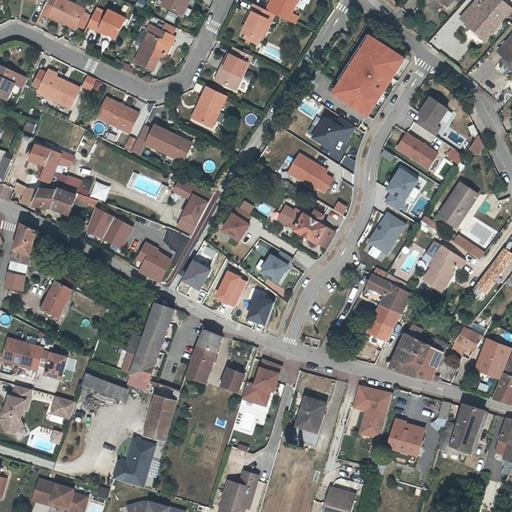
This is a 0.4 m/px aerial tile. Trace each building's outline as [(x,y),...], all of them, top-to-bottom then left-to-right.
[(47,10),(45,14),(59,22),(61,18),(73,25),(82,7),(66,0),(43,0),(41,7),(47,10)] [(162,0),(160,5),(177,14),(183,0),(162,0)] [(179,15),(186,0),(183,0),(177,14),(179,15)] [(270,1),(266,10),(275,14),(295,24),(299,16),(292,12),(298,0),(275,0),(274,3),(270,1)] [(456,0),(437,0),(449,10),(456,0)] [(489,0),(484,6),(479,1),(462,21),(486,42),(511,11),(511,9),(500,0),(489,0)] [(122,17),(95,3),(85,24),(95,29),(96,28),(113,36),(122,17)] [(275,14),(266,10),(253,3),(250,10),(253,11),(248,22),(243,31),(259,38),(268,19),(271,21),(275,14)] [(72,28),(73,25),(61,18),(59,22),(72,28)] [(268,19),(259,38),(262,40),(271,21),(268,19)] [(169,36),(142,22),(138,29),(142,31),(128,59),(147,69),(154,55),(158,58),(169,36)] [(404,59),(368,36),(329,96),(365,119),(404,59)] [(511,42),(503,53),(509,59),(507,62),(511,65),(511,42)] [(252,55),(235,46),(231,52),(229,51),(222,65),(224,66),(218,80),(236,88),(252,55)] [(19,75),(0,65),(0,95),(7,99),(19,75)] [(224,66),(222,65),(215,78),(218,80),(224,66)] [(58,73),(50,70),(38,92),(70,108),(80,89),(56,77),(58,73)] [(81,88),(97,92),(100,80),(85,75),(81,88)] [(213,127),(228,96),(209,86),(201,102),(205,104),(198,119),(213,127)] [(451,109),(432,96),(417,119),(435,132),(451,109)] [(135,113),(106,98),(97,117),(126,131),(135,113)] [(205,104),(201,102),(194,116),(198,119),(205,104)] [(356,131),(331,114),(314,139),(339,156),(356,131)] [(32,133),(36,124),(27,120),(23,129),(32,133)] [(478,134),(474,124),(468,127),(472,136),(478,134)] [(143,144),(150,129),(143,126),(131,153),(138,157),(143,144)] [(182,141),(152,126),(150,129),(143,144),(174,159),(182,141)] [(409,132),(397,147),(427,170),(439,154),(409,132)] [(123,148),(130,151),(136,139),(129,136),(123,148)] [(475,137),(468,148),(478,155),(485,144),(475,137)] [(189,144),(182,141),(174,159),(180,162),(189,144)] [(60,155),(36,147),(30,161),(46,166),(44,174),(41,180),(44,181),(50,183),(54,173),(58,162),(61,155),(60,155)] [(456,164),(462,156),(451,148),(446,155),(456,164)] [(61,152),(60,155),(61,155),(58,162),(69,166),(73,157),(61,152)] [(337,171),(301,153),(290,174),(326,192),(337,171)] [(12,158),(6,156),(1,169),(7,171),(12,158)] [(420,180),(404,168),(382,195),(398,207),(420,180)] [(50,183),(44,181),(44,190),(57,191),(58,189),(62,190),(63,187),(67,177),(60,175),(54,173),(50,183)] [(67,176),(67,177),(63,187),(76,192),(81,194),(82,190),(82,189),(83,185),(82,181),(67,176)] [(90,196),(106,200),(110,184),(94,180),(90,196)] [(480,194),(462,182),(441,215),(459,227),(480,194)] [(23,203),(52,207),(62,210),(61,214),(67,216),(68,213),(69,213),(75,197),(89,202),(91,197),(87,196),(81,194),(76,192),(75,195),(62,190),(58,189),(57,191),(44,190),(29,188),(19,184),(19,183),(18,183),(16,190),(25,194),(22,202),(23,203)] [(76,192),(63,187),(62,190),(75,195),(76,192)] [(196,187),(181,216),(198,223),(213,195),(196,187)] [(255,212),(242,203),(224,231),(237,239),(255,212)] [(313,218),(297,208),(288,225),(320,243),(329,227),(321,222),(325,215),(317,210),(313,218)] [(132,230),(95,210),(86,232),(122,250),(132,230)] [(408,224),(389,213),(370,243),(389,255),(408,224)] [(418,226),(433,236),(440,225),(424,216),(418,226)] [(181,217),(176,228),(190,234),(195,223),(181,217)] [(21,224),(12,261),(28,265),(28,264),(30,258),(34,243),(37,243),(39,233),(21,224)] [(329,227),(320,243),(328,248),(337,232),(329,227)] [(469,255),(476,246),(459,233),(452,241),(469,255)] [(437,257),(444,246),(437,241),(429,251),(437,257)] [(139,255),(146,259),(151,250),(144,246),(139,255)] [(467,262),(444,246),(437,257),(431,265),(434,266),(425,279),(442,291),(451,278),(449,277),(457,265),(462,269),(467,262)] [(511,260),(511,251),(504,246),(477,285),(489,293),(511,260)] [(171,261),(151,250),(146,259),(139,271),(159,282),(171,261)] [(291,266),(273,255),(262,274),(280,284),(291,266)] [(51,270),(30,258),(28,264),(28,265),(48,275),(51,270)] [(215,271),(195,259),(183,281),(203,292),(215,271)] [(12,261),(5,288),(22,292),(26,276),(25,276),(28,265),(12,261)] [(57,280),(60,276),(62,271),(53,267),(51,270),(48,275),(57,280)] [(379,269),(376,274),(382,278),(385,272),(379,269)] [(248,280),(228,271),(216,298),(235,307),(248,280)] [(410,284),(386,271),(385,272),(382,278),(394,284),(407,291),(410,284)] [(394,284),(382,278),(376,274),(364,296),(382,305),(383,305),(394,284)] [(67,280),(60,276),(57,280),(58,280),(65,285),(67,280)] [(43,308),(59,317),(74,289),(65,285),(58,280),(57,280),(43,308)] [(65,285),(74,289),(76,285),(67,280),(65,285)] [(412,293),(407,291),(394,284),(383,305),(401,314),(412,293)] [(279,299),(258,292),(250,319),(270,325),(279,299)] [(150,382),(157,362),(174,310),(156,304),(132,375),(150,382)] [(401,314),(383,305),(382,305),(373,323),(368,331),(386,341),(401,314)] [(8,325),(11,317),(4,314),(1,323),(8,325)] [(410,332),(409,332),(403,345),(428,356),(433,344),(435,341),(437,336),(431,334),(428,341),(420,337),(425,328),(415,323),(410,332)] [(467,324),(453,350),(461,355),(467,344),(476,349),(482,336),(469,329),(470,326),(467,324)] [(206,382),(214,362),(223,338),(205,331),(196,355),(188,375),(206,382)] [(435,341),(433,344),(445,349),(449,340),(438,335),(437,336),(435,341)] [(71,355),(9,337),(2,362),(63,380),(71,355)] [(511,348),(489,339),(477,369),(500,378),(511,348)] [(418,376),(431,380),(445,349),(433,344),(428,356),(418,376)] [(391,369),(418,376),(428,356),(403,345),(391,369)] [(247,380),(241,397),(267,407),(282,365),(262,357),(252,382),(247,380)] [(511,357),(511,360),(511,359),(511,361),(497,398),(511,403),(511,357)] [(229,369),(223,386),(238,392),(244,375),(229,369)] [(128,389),(88,374),(83,386),(123,401),(128,389)] [(148,382),(132,376),(129,385),(145,390),(148,382)] [(390,394),(359,386),(354,408),(368,411),(367,414),(365,414),(361,429),(381,433),(390,394)] [(29,400),(9,393),(1,420),(7,431),(20,432),(29,400)] [(178,401),(156,395),(145,435),(167,441),(178,401)] [(77,401),(57,396),(52,413),(72,419),(77,401)] [(299,426),(318,432),(326,404),(307,399),(299,426)] [(440,419),(449,421),(453,404),(444,402),(440,419)] [(486,412),(467,406),(461,427),(451,424),(445,441),(472,451),(486,412)] [(511,419),(508,418),(501,441),(507,442),(511,444),(506,460),(511,461),(511,419)] [(407,424),(397,421),(389,449),(421,458),(424,448),(420,447),(424,431),(406,426),(407,424)] [(361,429),(360,434),(380,438),(381,433),(361,429)] [(144,488),(156,446),(136,440),(127,469),(118,466),(114,479),(144,488)] [(507,442),(501,441),(498,453),(504,454),(507,442)] [(229,461),(243,465),(245,458),(231,454),(229,461)] [(259,476),(245,472),(242,485),(229,481),(221,508),(235,511),(245,511),(246,507),(248,502),(252,503),(259,476)] [(460,492),(464,482),(457,479),(454,490),(460,492)] [(75,492),(41,482),(35,502),(52,508),(53,504),(60,506),(69,509),(68,511),(84,511),(89,500),(74,495),(75,492)] [(108,497),(109,487),(98,486),(97,496),(108,497)] [(350,511),(354,497),(330,489),(323,511),(350,511)]
